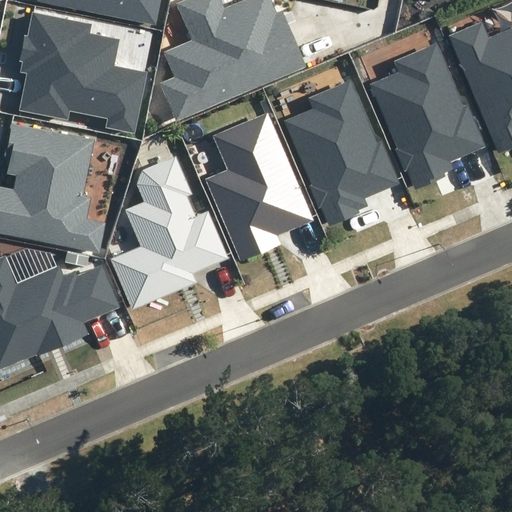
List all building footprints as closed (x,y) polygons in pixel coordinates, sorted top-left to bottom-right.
[(36,0),(37,1),(156,25),(161,0),(36,0)] [(161,84),(177,121),(307,66),(299,48),(283,10),(277,12),(272,0),(244,0),(223,9),(218,0),(186,0),(178,4),(193,41),(165,53),(176,78),(161,84)] [(106,128),(135,134),(147,72),(115,66),(120,39),(90,33),(92,24),(33,12),(28,36),(24,35),(19,61),(23,61),(21,72),(27,73),(19,110),(68,120),(70,111),(108,119),(106,128)] [(511,28),(489,38),(482,22),(449,36),(499,153),(511,147),(511,28)] [(484,146),(438,40),(391,60),(396,71),(370,83),(398,148),(394,149),(404,172),(407,171),(415,189),(445,176),(443,172),(452,168),(449,161),(484,146)] [(308,97),(312,108),(283,120),(310,183),(308,185),(318,207),(320,206),(329,226),(360,212),(359,210),(369,205),(366,198),(401,183),(382,137),(376,139),(351,79),(308,97)] [(313,220),(267,113),(213,136),(227,169),(205,178),(240,261),(281,244),(277,235),(313,220)] [(0,233),(100,254),(106,223),(87,219),(92,197),(83,195),(95,140),(12,123),(6,153),(12,154),(8,173),(17,175),(14,190),(0,186),(0,233)] [(110,258),(133,310),(196,282),(192,274),(229,258),(207,210),(196,215),(187,197),(193,194),(176,155),(142,171),(137,185),(143,202),(125,209),(140,246),(110,258)] [(0,368),(89,335),(83,323),(120,308),(102,265),(77,276),(75,272),(64,276),(58,266),(17,284),(6,255),(0,257),(0,368)]
